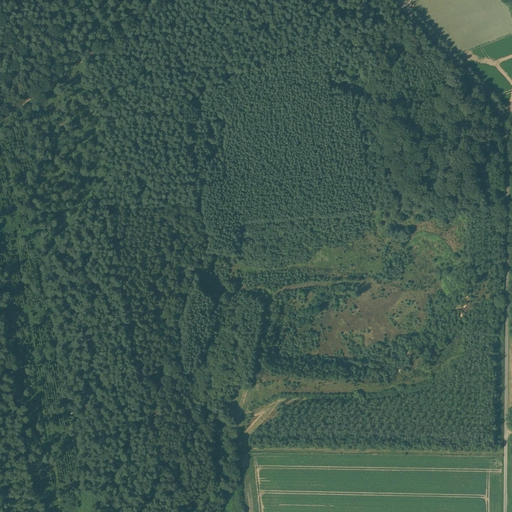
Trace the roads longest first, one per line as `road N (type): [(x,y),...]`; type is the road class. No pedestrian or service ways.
road 1 (unclassified): [(396,0),(486,93),(508,145),(505,511)]
road 2 (track): [(0,123),(171,0)]
